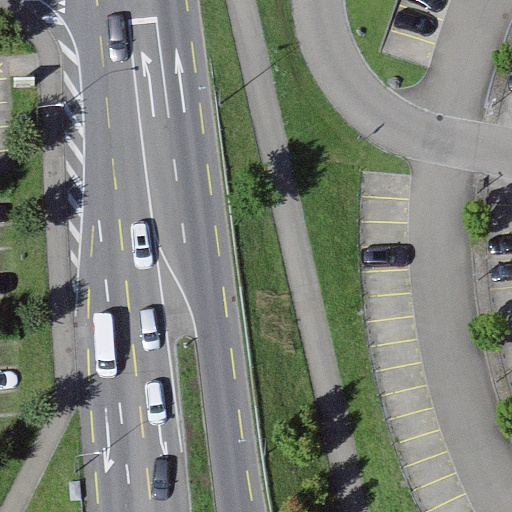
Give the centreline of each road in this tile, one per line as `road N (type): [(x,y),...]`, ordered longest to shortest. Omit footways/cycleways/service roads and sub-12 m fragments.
road 1 (secondary): [(241,511),(168,24),(158,0)]
road 2 (secondary): [(125,0),(129,316),(143,511)]
